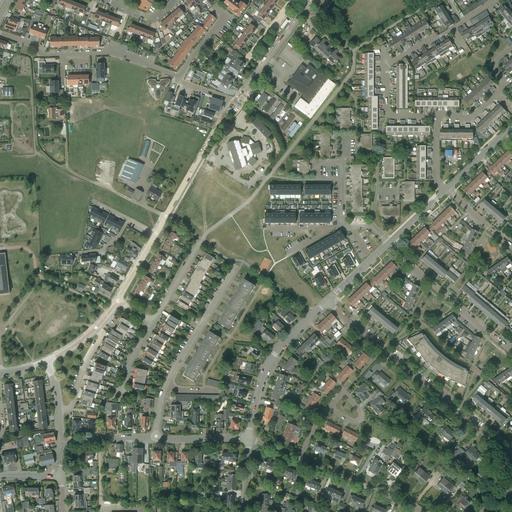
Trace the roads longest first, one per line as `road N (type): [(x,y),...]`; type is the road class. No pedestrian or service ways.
road 1 (residential): [(0,33),(43,55),(112,51),(179,76),(225,13)]
road 2 (residential): [(511,456),(326,301)]
road 3 (residential): [(511,352),(388,243)]
road 4 (residential): [(248,439),(269,361),(326,301)]
road 5 (residential): [(424,511),(299,458)]
road 6 (residential): [(165,384),(233,267)]
road 7 (residential): [(152,322),(200,243),(233,267)]
road 8 (residential): [(165,216),(233,103)]
road 9 (residential): [(434,116),(470,118),(503,84),(493,65),(511,46)]
road 10 (residential): [(387,64),(495,0)]
